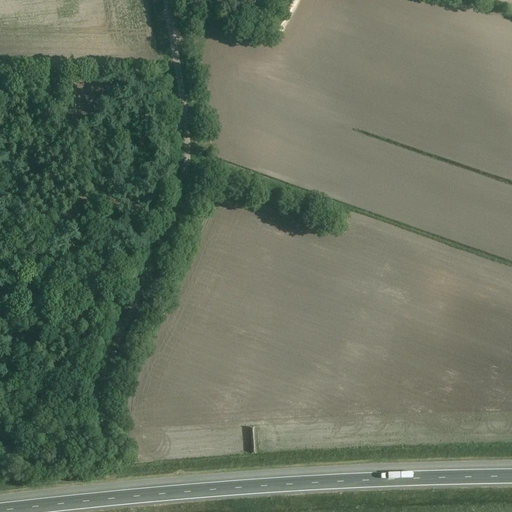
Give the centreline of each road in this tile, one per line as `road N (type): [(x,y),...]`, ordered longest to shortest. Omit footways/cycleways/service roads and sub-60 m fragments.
road 1 (motorway): [(511,475),(200,489),(0,511)]
road 2 (unclassified): [(94,402),(172,218),(184,166),(166,0)]
